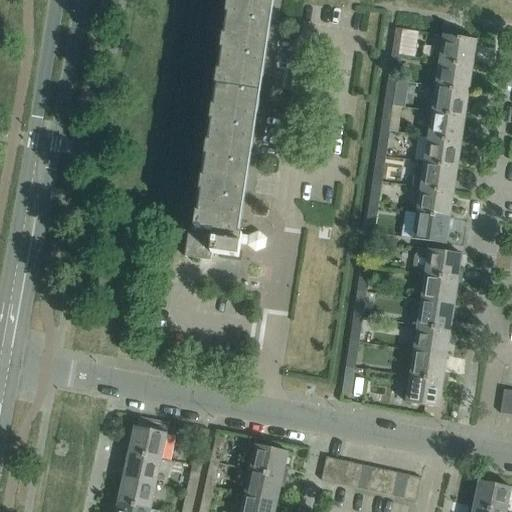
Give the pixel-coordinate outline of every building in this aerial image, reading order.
[(271,0),(231,0),(196,228),(189,227),(185,257),(211,261),(212,255),(239,259),(241,246),(248,247),(257,254),(266,250),(268,239),(260,232),(250,237),(235,235),(271,0)] [(402,56),(406,31),(397,29),(393,55),(402,56)] [(474,67),(478,41),(444,36),(440,62),(474,67)] [(392,62),(389,80),(398,82),(401,64),(392,62)] [(470,93),(474,67),(440,62),(436,87),(470,93)] [(427,95),(431,70),(412,68),(409,92),(427,95)] [(466,118),(470,93),(436,87),(432,113),(466,118)] [(388,88),(385,106),(394,107),(397,89),(388,88)] [(384,113),(381,131),(390,132),(393,114),(384,113)] [(462,143),(466,118),(432,113),(429,138),(462,143)] [(462,143),(429,138),(420,137),(416,162),(458,169),(462,143)] [(380,138),(377,156),(386,158),(389,140),(380,138)] [(416,162),(412,187),(421,189),(454,194),(458,169),(416,162)] [(376,164),(374,182),(383,183),(385,165),(376,164)] [(372,189),(370,207),(379,208),(381,190),(372,189)] [(451,219),(454,194),(421,189),(417,214),(451,219)] [(447,245),(451,219),(417,214),(413,240),(447,245)] [(368,215),(366,233),(375,235),(377,217),(368,215)] [(365,241),(362,259),(372,260),(374,242),(365,241)] [(460,271),(462,256),(418,249),(417,253),(414,255),(413,257),(412,260),(412,263),(413,265),(414,267),(413,273),(425,275),(425,277),(462,282),(463,272),(460,271)] [(360,275),(357,293),(367,294),(369,276),(360,275)] [(455,307),(457,292),(460,293),(462,282),(425,277),(421,302),(455,307)] [(357,293),(355,310),(364,312),(367,294),(357,293)] [(451,332),(455,307),(421,302),(418,327),(451,332)] [(353,326),(350,343),(359,345),(362,327),(353,326)] [(447,358),(451,332),(418,327),(414,353),(447,358)] [(350,343),(347,361),(357,363),(359,345),(350,343)] [(444,383),(447,358),(414,353),(410,378),(444,383)] [(352,395),(355,370),(346,369),(343,394),(352,395)] [(440,409),(444,383),(410,378),(406,404),(440,409)] [(511,415),(511,391),(505,390),(501,414),(511,415)] [(131,454),(163,461),(168,435),(136,428),(131,454)] [(215,445),(213,456),(222,458),(226,440),(226,439),(217,438),(215,445)] [(199,442),(195,459),(204,461),(208,443),(199,442)] [(284,479),(289,453),(256,446),(251,472),(284,479)] [(158,486),(163,461),(131,454),(125,479),(158,486)] [(327,458),(322,480),(334,483),(339,460),(327,458)] [(339,460),(334,483),(345,486),(351,463),(339,460)] [(351,463),(345,486),(357,488),(362,466),(351,463)] [(369,491),(374,468),(362,466),(357,488),(369,491)] [(381,494),(386,471),(374,468),(369,491),(381,494)] [(210,470),(206,488),(215,490),(219,472),(210,470)] [(393,496),(398,473),(386,471),(381,494),(393,496)] [(279,503),(284,479),(251,472),(246,496),(279,503)] [(405,499),(410,476),(398,473),(393,496),(405,499)] [(192,475),(189,492),(197,494),(201,476),(192,475)] [(417,501),(422,479),(410,476),(405,499),(417,501)] [(152,511),(158,486),(125,479),(120,504),(152,511)] [(497,511),(506,511),(511,488),(479,481),(473,507),(497,511)] [(206,488),(202,505),(211,507),(215,490),(206,488)] [(189,492),(185,510),(193,511),(197,494),(189,492)] [(276,511),(279,503),(246,496),(242,511),(276,511)] [(157,511),(152,511),(120,504),(116,503),(114,511),(157,511)]
